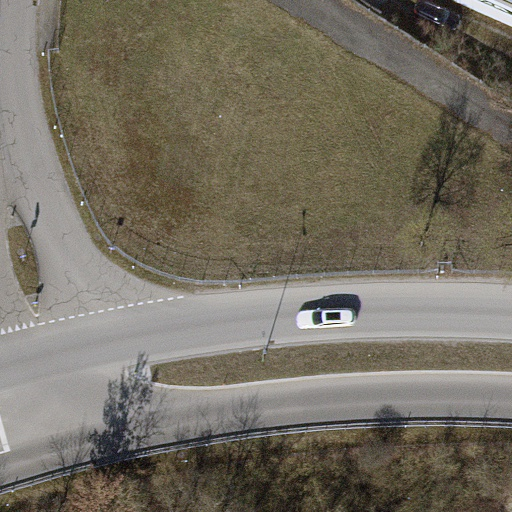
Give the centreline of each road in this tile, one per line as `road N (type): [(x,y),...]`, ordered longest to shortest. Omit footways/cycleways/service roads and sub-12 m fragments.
road 1 (secondary): [(511,317),(396,310),(248,320),(50,357)]
road 2 (secondary): [(72,439),(260,409),(511,399)]
road 3 (residential): [(50,357),(12,203),(7,0)]
